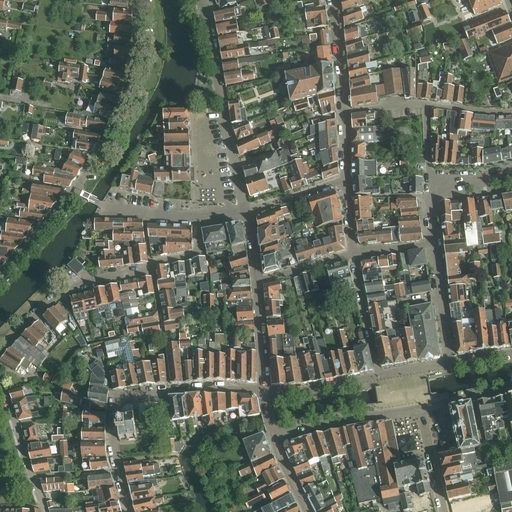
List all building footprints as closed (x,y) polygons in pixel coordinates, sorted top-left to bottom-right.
[(109,0),(108,6),(110,6),(128,9),(129,2),(126,2),(126,0),(109,0)] [(215,0),(218,6),(220,5),(222,10),(236,4),(235,1),(238,0),(215,0)] [(310,5),(305,6),(305,9),(325,7),(324,0),(309,0),(310,5)] [(343,0),(341,1),(343,12),(364,5),(362,0),(343,0)] [(415,0),(394,7),(395,12),(417,5),(415,0)] [(469,0),(476,16),(502,5),(499,0),(469,0)] [(24,3),(22,10),(35,13),(36,6),(24,3)] [(426,5),(418,8),(424,22),(431,19),(426,5)] [(325,7),(305,9),(306,18),(307,22),(307,30),(313,29),(328,27),(326,16),(325,7)] [(360,9),(343,15),(344,27),(364,19),(362,13),(367,11),(366,7),(360,9)] [(223,11),(214,13),(216,25),(237,21),(236,18),(242,16),(240,8),(235,9),(223,11)] [(97,12),(96,21),(106,22),(133,25),(132,12),(115,10),(114,16),(107,16),(107,14),(97,12)] [(413,13),(408,14),(409,16),(411,25),(415,24),(420,22),(417,12),(413,13)] [(506,12),(464,29),(469,41),(511,23),(506,12)] [(273,14),(267,15),(269,25),(275,23),(273,14)] [(0,21),(0,31),(6,32),(7,28),(21,31),(22,25),(0,21)] [(237,21),(216,25),(218,37),(237,33),(239,33),(237,21)] [(111,23),(110,34),(115,35),(134,38),(133,25),(111,23)] [(420,24),(406,28),(408,36),(422,32),(420,24)] [(511,25),(511,24),(492,33),(497,45),(511,39),(511,25)] [(358,27),(344,31),(345,42),(359,40),(361,39),(368,38),(367,32),(359,33),(358,27)] [(278,29),(270,30),(272,40),(275,40),(280,39),(278,29)] [(328,31),(318,32),(320,48),(323,47),(323,49),(330,48),(331,48),(328,31)] [(237,33),(218,37),(220,49),(244,45),(243,39),(238,40),(237,33)] [(317,34),(301,36),(302,46),(311,45),(311,43),(318,43),(317,34)] [(108,39),(108,43),(114,44),(133,47),(134,38),(115,35),(114,39),(108,39)] [(359,40),(346,44),(347,56),(348,69),(365,64),(370,63),(369,53),(369,51),(368,46),(364,48),(361,39),(359,40)] [(220,49),(222,60),(250,56),(249,50),(260,48),(276,46),(275,40),(272,40),(267,41),(259,43),(248,45),(244,46),(244,45),(220,49)] [(465,40),(457,43),(461,54),(463,61),(472,57),(469,51),(465,40)] [(511,44),(510,45),(488,54),(493,68),(499,83),(511,78),(511,44)] [(108,46),(107,51),(115,52),(114,59),(114,60),(131,63),(132,49),(108,46)] [(320,49),(315,49),(317,68),(332,65),(330,48),(323,49),(323,47),(320,48),(320,49)] [(256,58),(222,63),(224,74),(241,72),(241,71),(239,71),(239,65),(248,64),(248,65),(256,63),(256,58)] [(111,59),(109,68),(117,70),(117,69),(129,71),(131,63),(114,60),(114,59),(111,59)] [(305,61),(291,64),(293,73),(307,69),(305,61)] [(348,69),(350,80),(368,76),(375,74),(374,68),(377,68),(378,66),(377,62),(370,63),(365,64),(348,69)] [(59,73),(58,82),(70,84),(71,78),(78,79),(78,75),(80,66),(61,64),(59,73)] [(290,65),(279,68),(281,76),(292,73),(290,65)] [(332,65),(317,68),(319,96),(335,93),(335,92),(336,92),(334,65),(332,65)] [(315,68),(285,75),(291,103),(293,102),(318,97),(319,96),(317,68),(315,68)] [(106,69),(103,80),(124,84),(126,84),(128,74),(106,69)] [(401,70),(382,72),(383,80),(384,85),(385,85),(386,97),(404,95),(402,71),(401,70)] [(416,70),(402,71),(404,95),(405,100),(416,99),(416,70)] [(241,72),(224,74),(225,85),(243,82),(254,81),(253,73),(242,75),(241,72)] [(444,79),(441,102),(452,104),(453,104),(453,103),(457,104),(462,104),(464,88),(459,88),(455,87),(452,87),(453,76),(444,75),(444,79)] [(369,76),(349,81),(351,92),(371,86),(370,83),(369,76)] [(433,89),(431,100),(441,102),(444,79),(440,78),(439,82),(434,82),(433,86),(433,89)] [(14,79),(12,91),(21,93),(24,81),(14,79)] [(46,79),(44,85),(52,88),(54,82),(46,79)] [(103,80),(99,90),(121,97),(125,87),(123,86),(124,84),(103,80)] [(418,84),(418,99),(421,99),(431,101),(431,100),(433,89),(433,86),(418,84)] [(376,87),(378,101),(386,99),(386,97),(385,85),(384,85),(376,87)] [(372,88),(351,93),(351,108),(351,109),(378,104),(378,101),(376,87),(372,88)] [(498,88),(494,90),(497,98),(502,96),(498,88)] [(93,96),(91,101),(115,110),(119,99),(102,93),(99,99),(93,96)] [(318,97),(294,104),(296,113),(310,108),(310,107),(319,104),(321,109),(323,116),(328,115),(335,114),(335,106),(335,93),(319,96),(318,97)] [(95,109),(93,114),(106,119),(111,121),(115,110),(91,101),(89,106),(95,109)] [(238,102),(228,104),(229,110),(232,125),(242,123),(242,122),(247,122),(245,109),(240,110),(239,109),(238,102)] [(189,111),(163,111),(164,121),(189,120),(189,111)] [(442,144),(440,165),(448,166),(450,144),(453,144),(453,135),(457,136),(458,136),(459,133),(460,114),(453,112),(447,111),(447,118),(451,118),(450,135),(447,135),(443,135),(442,138),(442,144)] [(79,114),(79,117),(105,121),(106,119),(93,114),(86,112),(79,114)] [(366,113),(352,115),(352,116),(352,130),(367,128),(367,121),(376,120),(376,119),(381,119),(380,112),(374,113),(374,112),(366,113)] [(460,114),(459,133),(472,133),(472,131),(474,115),(473,115),(460,114)] [(68,115),(66,126),(80,128),(106,131),(111,121),(105,121),(79,117),(68,115)] [(472,133),(471,136),(480,136),(481,116),(474,115),(472,131),(472,133)] [(481,116),(480,136),(485,136),(486,136),(488,136),(489,116),(481,116)] [(489,116),(488,136),(492,137),(496,137),(497,117),(495,117),(489,116)] [(497,117),(496,137),(499,137),(499,131),(505,131),(507,117),(497,117)] [(164,127),(157,127),(157,133),(164,132),(165,132),(165,133),(170,133),(170,131),(189,131),(189,120),(164,121),(163,121),(164,124),(164,127)] [(319,125),(311,127),(311,136),(319,134),(337,130),(336,120),(319,125)] [(275,121),(270,123),(272,129),(278,126),(275,121)] [(248,123),(233,129),(238,141),(254,135),(253,131),(252,131),(249,122),(248,123)] [(23,124),(21,133),(27,134),(28,131),(30,132),(29,134),(33,134),(32,140),(36,141),(41,142),(44,127),(23,124)] [(238,145),(237,146),(240,156),(271,142),(269,138),(279,133),(280,135),(288,131),(284,124),(278,126),(272,129),(266,132),(238,145)] [(367,128),(352,130),(353,143),(366,143),(376,143),(384,143),(382,127),(374,128),(367,128)] [(311,136),(307,137),(308,141),(320,138),(320,143),(337,139),(337,130),(319,134),(311,136)] [(75,132),(72,150),(76,151),(93,154),(102,137),(75,132)] [(170,133),(165,133),(165,145),(190,144),(189,132),(170,133)] [(450,144),(448,166),(456,166),(469,166),(469,155),(457,155),(458,144),(457,144),(457,136),(453,135),(453,144),(450,144)] [(471,137),(471,144),(479,144),(478,150),(472,150),(472,166),(483,165),(483,151),(483,146),(484,146),(485,136),(480,136),(471,136),(471,137)] [(484,146),(483,146),(483,151),(483,165),(502,162),(511,159),(511,139),(508,139),(509,147),(500,149),(500,148),(491,150),(492,137),(488,136),(486,136),(485,136),(484,146)] [(434,138),(431,138),(432,146),(431,146),(432,165),(440,165),(442,144),(442,138),(434,137),(434,138)] [(0,138),(0,145),(8,147),(9,140),(0,138)] [(284,139),(274,143),(277,151),(287,146),(284,139)] [(320,143),(308,147),(309,151),(320,148),(320,153),(333,150),(337,148),(338,148),(337,139),(320,143)] [(353,143),(352,161),(365,161),(366,143),(353,143)] [(190,144),(165,145),(165,158),(166,158),(190,157),(190,144)] [(333,150),(320,154),(322,163),(323,168),(338,162),(337,148),(333,150)] [(255,165),(243,168),(246,179),(258,175),(259,176),(282,167),(290,164),(299,161),(297,155),(291,157),(288,149),(282,151),(280,152),(279,153),(280,157),(281,158),(279,159),(276,152),(253,161),(255,165)] [(71,157),(68,162),(83,168),(89,158),(82,155),(73,152),(69,151),(68,155),(71,157)] [(167,169),(155,169),(155,183),(173,182),(172,169),(190,169),(190,157),(166,158),(167,169)] [(17,158),(16,164),(27,166),(28,160),(17,158)] [(294,177),(289,179),(293,191),(308,186),(305,176),(307,176),(303,164),(302,160),(299,161),(290,164),(294,177)] [(365,161),(352,161),(353,179),(365,178),(366,178),(371,178),(378,178),(377,161),(365,161)] [(55,170),(54,173),(75,177),(77,178),(83,168),(68,162),(65,167),(63,170),(55,169),(55,170)] [(308,163),(303,164),(307,176),(311,174),(308,163)] [(320,171),(308,176),(309,180),(311,179),(322,175),(323,180),(338,174),(338,164),(322,170),(320,171)] [(33,172),(33,176),(45,178),(44,183),(69,188),(77,178),(75,177),(54,173),(55,170),(34,166),(33,172)] [(190,169),(172,169),(173,182),(191,183),(191,176),(190,168),(190,169)] [(122,175),(119,188),(128,190),(136,192),(139,173),(131,172),(130,177),(122,175)] [(139,173),(136,192),(152,195),(154,184),(153,184),(155,179),(144,177),(144,174),(139,173)] [(264,175),(246,180),(250,197),(269,191),(264,175)] [(289,178),(281,180),(285,193),(293,191),(289,179),(289,178)] [(365,178),(353,179),(354,195),(354,196),(366,195),(373,194),(373,195),(380,195),(379,188),(373,189),(371,178),(366,178),(365,178)] [(417,179),(404,179),(404,184),(410,184),(411,195),(417,195),(423,195),(422,179),(417,179)] [(33,184),(31,195),(60,199),(67,191),(33,184)] [(320,196),(308,200),(312,214),(339,204),(335,191),(320,196)] [(511,194),(502,196),(505,209),(506,212),(511,210),(511,194)] [(31,195),(30,202),(54,206),(60,199),(31,195)] [(500,196),(490,198),(492,211),(505,209),(502,196),(500,197),(500,196)] [(363,198),(354,199),(356,222),(372,220),(371,209),(373,207),(372,198),(363,199),(363,198)] [(397,204),(391,204),(391,211),(400,210),(401,219),(419,218),(417,199),(396,198),(397,204)] [(490,198),(477,200),(479,212),(480,218),(486,217),(488,225),(494,225),(493,216),(492,214),(492,211),(490,198)] [(462,202),(463,221),(464,226),(466,240),(467,248),(480,246),(483,245),(482,237),(480,224),(480,218),(479,212),(475,212),(474,200),(462,202)] [(462,201),(450,202),(452,222),(463,221),(462,202),(462,201)] [(17,207),(17,208),(49,213),(54,206),(30,202),(29,206),(18,204),(17,207)] [(441,203),(440,203),(441,218),(441,219),(441,226),(452,225),(452,222),(450,202),(441,203)] [(339,204),(312,214),(316,229),(341,221),(342,221),(340,204),(339,204)] [(14,206),(14,210),(16,210),(15,217),(35,220),(42,221),(49,213),(17,208),(17,207),(14,206)] [(268,214),(257,218),(257,219),(259,230),(272,226),(272,227),(279,224),(277,219),(284,217),(290,215),(287,207),(281,209),(268,214)] [(401,219),(398,219),(399,230),(399,231),(421,229),(419,218),(401,219)] [(1,223),(0,232),(2,232),(1,242),(21,245),(27,238),(34,223),(8,219),(7,224),(1,223)] [(374,221),(356,223),(357,232),(375,231),(374,225),(383,224),(383,219),(374,220),(374,221)] [(95,220),(95,232),(114,232),(124,233),(124,230),(144,230),(143,221),(95,220)] [(312,221),(305,223),(307,229),(314,227),(312,221)] [(192,227),(148,225),(149,236),(149,238),(150,244),(160,245),(159,236),(192,239),(192,228),(192,227)] [(240,225),(227,227),(231,241),(232,248),(234,256),(235,257),(247,254),(247,253),(245,245),(240,225)] [(452,225),(441,226),(443,236),(444,242),(460,241),(459,234),(453,234),(452,225)] [(259,230),(258,231),(259,239),(261,248),(281,241),(288,239),(285,233),(286,232),(284,226),(279,228),(279,227),(273,229),(272,227),(272,226),(259,230)] [(302,226),(292,229),(294,234),(301,231),(305,229),(304,227),(302,226)] [(225,227),(203,231),(205,246),(207,254),(228,251),(230,259),(235,257),(234,256),(232,248),(231,241),(228,241),(225,227)] [(342,227),(328,230),(330,238),(331,238),(335,253),(346,250),(343,227),(342,227)] [(492,228),(482,229),(483,236),(493,235),(492,228)] [(421,229),(399,231),(400,243),(401,243),(423,242),(421,229)] [(113,242),(114,242),(125,243),(126,243),(132,243),(132,238),(145,238),(144,230),(124,230),(124,233),(114,232),(113,242)] [(391,230),(357,234),(358,236),(359,244),(361,245),(379,243),(384,243),(384,245),(400,243),(399,231),(397,231),(397,230),(391,230)] [(324,234),(321,235),(327,256),(335,253),(331,238),(330,238),(325,240),(324,234)] [(483,236),(482,237),(483,245),(501,243),(500,234),(493,235),(483,236)] [(317,243),(313,244),(317,259),(327,256),(321,235),(315,237),(317,243)] [(192,239),(159,236),(160,245),(161,256),(168,255),(192,250),(192,239)] [(132,238),(132,243),(133,243),(135,265),(148,263),(147,258),(145,245),(144,240),(145,240),(145,238),(132,238)] [(281,241),(261,248),(262,258),(282,252),(282,251),(287,249),(288,251),(292,250),(290,238),(288,239),(281,241)] [(306,239),(302,240),(308,262),(317,259),(313,244),(308,245),(306,239)] [(299,248),(294,249),(298,264),(308,262),(302,240),(297,242),(299,248)] [(460,241),(444,242),(445,255),(448,278),(461,277),(461,276),(459,254),(468,253),(467,248),(466,240),(460,241)] [(0,263),(5,264),(21,245),(1,242),(0,241),(0,263)] [(109,242),(96,241),(96,248),(109,247),(109,251),(101,252),(101,258),(99,259),(100,268),(124,266),(123,256),(119,256),(115,257),(115,254),(114,242),(113,242),(109,242)] [(125,250),(124,250),(126,266),(135,265),(133,243),(132,243),(126,243),(125,243),(125,250)] [(491,249),(490,249),(492,262),(492,266),(493,278),(501,278),(500,265),(500,260),(499,261),(498,248),(497,246),(490,246),(491,249)] [(282,252),(262,258),(264,274),(279,270),(278,262),(282,261),(289,259),(291,266),(298,264),(294,249),(292,250),(288,251),(287,249),(282,251),(282,252)] [(407,255),(406,255),(409,268),(425,265),(426,265),(424,251),(423,251),(412,253),(412,255),(407,256),(407,255)] [(230,259),(229,259),(232,271),(249,267),(247,254),(235,257),(230,259)] [(405,254),(396,256),(398,266),(399,270),(399,273),(401,285),(403,285),(412,283),(411,279),(410,276),(405,276),(404,272),(408,272),(405,255),(405,254)] [(389,268),(381,269),(382,272),(399,270),(398,266),(396,256),(388,257),(389,268)] [(80,257),(77,260),(82,266),(85,263),(80,257)] [(388,257),(360,261),(362,272),(363,272),(381,269),(389,268),(388,257)] [(193,261),(186,262),(189,277),(196,276),(208,273),(205,258),(193,260),(193,261)] [(75,259),(72,262),(81,273),(83,270),(86,269),(82,266),(77,260),(75,259)] [(72,262),(68,266),(77,276),(78,275),(81,273),(72,262)] [(184,262),(173,265),(174,273),(173,273),(174,280),(175,286),(186,285),(186,276),(184,262)] [(348,262),(326,268),(332,289),(335,288),(351,283),(353,283),(348,262)] [(480,263),(469,264),(470,271),(481,270),(480,263)] [(170,265),(156,268),(157,277),(158,282),(174,280),(173,273),(171,273),(170,265)] [(233,272),(229,273),(230,280),(232,280),(250,277),(249,267),(232,271),(233,272)] [(381,269),(363,272),(365,284),(383,282),(384,282),(383,281),(382,272),(381,269)] [(313,272),(307,274),(312,293),(319,291),(317,283),(316,283),(313,272)] [(211,276),(211,283),(219,281),(218,274),(211,276)] [(307,274),(300,276),(300,277),(305,295),(312,293),(307,274)] [(461,277),(448,278),(449,287),(449,288),(466,287),(466,286),(470,286),(469,276),(461,276),(461,277)] [(138,280),(133,280),(135,290),(143,288),(144,296),(154,294),(151,277),(141,279),(138,280)] [(221,286),(219,286),(219,292),(225,292),(224,290),(251,288),(252,288),(250,277),(232,280),(232,284),(221,285),(221,286)] [(125,282),(120,283),(122,292),(126,291),(126,294),(135,292),(135,290),(133,280),(125,282)] [(174,280),(158,282),(159,292),(173,290),(173,291),(175,291),(175,290),(175,286),(174,280)] [(412,283),(403,285),(405,296),(431,292),(430,291),(429,288),(429,286),(429,283),(429,281),(428,281),(415,283),(412,283)] [(280,282),(264,286),(265,303),(281,301),(280,294),(280,292),(282,292),(280,282)] [(383,282),(365,284),(367,294),(385,292),(387,291),(387,292),(395,290),(395,286),(395,285),(384,287),(383,282)] [(351,283),(335,288),(337,293),(354,289),(353,283),(351,283)] [(117,285),(105,288),(109,305),(115,304),(119,318),(125,317),(119,292),(117,285)] [(401,285),(395,286),(395,290),(396,297),(396,298),(405,296),(403,285),(401,285)] [(449,287),(447,288),(449,305),(450,311),(461,309),(460,303),(467,302),(466,287),(449,288),(449,287)] [(105,288),(93,291),(93,293),(94,293),(98,308),(104,306),(107,321),(108,321),(112,320),(113,320),(109,305),(105,288)] [(251,288),(224,290),(225,292),(225,298),(225,302),(226,310),(233,310),(237,309),(253,308),(251,288)] [(170,292),(159,294),(161,302),(176,300),(175,291),(170,292)] [(126,294),(121,295),(128,329),(138,327),(142,326),(143,326),(159,323),(158,313),(141,316),(138,305),(137,299),(135,292),(126,294)] [(93,293),(82,295),(86,312),(92,311),(96,325),(97,329),(102,328),(101,324),(102,324),(98,310),(99,310),(98,308),(94,293),(93,293)] [(385,293),(367,296),(369,307),(381,304),(387,304),(387,303),(385,293)] [(82,295),(70,298),(74,315),(73,315),(77,322),(88,320),(86,312),(82,295)] [(214,295),(204,296),(204,305),(205,305),(208,305),(208,309),(214,309),(214,304),(214,295)] [(176,300),(161,302),(163,311),(178,309),(178,308),(176,300)] [(281,301),(265,303),(267,319),(281,318),(281,316),(280,307),(283,307),(283,301),(281,302),(281,301)] [(387,304),(381,304),(394,366),(407,364),(407,363),(401,332),(402,331),(397,311),(402,310),(400,301),(395,302),(387,303),(387,304)] [(54,308),(43,317),(44,318),(56,331),(64,340),(70,335),(71,334),(63,325),(67,322),(62,316),(64,314),(60,309),(62,307),(59,305),(59,304),(54,308)] [(369,307),(374,335),(375,342),(376,342),(382,369),(394,366),(381,304),(369,307)] [(432,305),(408,309),(411,329),(412,329),(412,330),(418,361),(441,357),(439,346),(432,305)] [(332,306),(324,308),(327,319),(335,317),(332,306)] [(178,309),(163,311),(165,323),(179,322),(184,321),(182,308),(178,309)] [(253,308),(237,309),(238,320),(238,322),(244,322),(254,321),(253,308)] [(461,309),(450,311),(452,324),(452,325),(453,337),(455,338),(458,354),(466,353),(466,354),(468,353),(477,352),(479,351),(475,324),(474,324),(464,326),(463,326),(462,326),(462,323),(461,309)] [(473,312),(473,311),(474,324),(475,324),(479,351),(490,350),(486,312),(485,310),(483,310),(473,312)] [(494,311),(486,312),(490,350),(500,349),(496,310),(495,310),(494,311)] [(500,310),(496,310),(500,349),(510,347),(507,323),(502,324),(501,316),(500,310)] [(281,318),(267,319),(268,323),(269,337),(276,336),(282,335),(286,335),(284,322),(283,316),(281,316),(281,318)] [(238,320),(233,320),(234,324),(236,324),(236,329),(244,328),(245,330),(254,331),(254,322),(244,323),(244,322),(238,322),(238,320)] [(39,322),(31,329),(44,339),(49,333),(39,322)] [(179,322),(165,323),(165,331),(180,329),(179,322)] [(138,327),(128,329),(129,334),(139,332),(139,331),(143,330),(143,336),(160,333),(159,323),(143,326),(142,326),(138,327)] [(31,329),(22,337),(43,354),(46,350),(39,345),(44,339),(31,329)] [(402,331),(401,332),(407,363),(418,361),(412,330),(402,331)] [(343,331),(336,332),(341,352),(342,352),(348,377),(359,374),(354,353),(349,354),(346,355),(345,348),(349,347),(346,337),(345,337),(343,331)] [(286,335),(282,335),(288,386),(302,384),(296,354),(294,334),(286,335)] [(215,335),(215,343),(215,355),(216,355),(217,381),(226,381),(227,381),(227,352),(226,352),(226,335),(215,335)] [(282,335),(276,336),(280,386),(288,386),(282,335)] [(276,336),(269,337),(269,341),(272,386),(280,386),(276,336)] [(19,340),(11,349),(32,364),(39,369),(47,358),(47,357),(43,354),(22,337),(19,340)] [(129,338),(105,343),(109,358),(122,355),(124,367),(127,388),(140,387),(141,386),(137,364),(136,364),(136,365),(135,365),(134,359),(132,351),(129,338)] [(202,352),(194,353),(196,382),(205,382),(206,382),(205,356),(206,356),(205,339),(200,339),(198,340),(197,342),(197,347),(199,347),(199,350),(202,352)] [(315,352),(311,352),(318,382),(319,382),(322,382),(326,381),(322,363),(320,356),(320,355),(320,354),(318,346),(317,341),(316,339),(312,340),(315,352)] [(324,340),(317,341),(318,346),(320,354),(320,355),(320,356),(322,363),(326,381),(333,380),(327,355),(328,355),(324,340)] [(180,342),(179,342),(179,344),(180,350),(193,349),(193,341),(190,342),(180,342)] [(359,345),(353,346),(354,349),(354,353),(359,374),(374,371),(369,352),(368,346),(367,341),(359,342),(359,345)] [(206,356),(205,356),(206,382),(215,381),(217,381),(216,355),(215,355),(215,343),(210,343),(210,351),(211,351),(211,356),(206,356)] [(179,344),(166,345),(171,384),(183,384),(180,350),(179,344)] [(255,344),(247,344),(247,349),(248,383),(257,384),(257,375),(257,352),(256,352),(255,344)] [(11,349),(0,361),(1,363),(16,372),(18,373),(21,368),(27,371),(32,364),(11,349)] [(234,352),(227,352),(227,381),(238,382),(239,349),(234,349),(234,352)] [(247,349),(241,349),(239,349),(238,382),(248,383),(247,349)] [(140,350),(132,351),(134,359),(140,359),(140,350)] [(311,352),(296,354),(302,384),(302,385),(318,382),(311,352)] [(328,355),(327,355),(333,380),(348,377),(342,352),(341,352),(328,355)] [(188,362),(184,363),(185,383),(194,382),(196,382),(194,353),(192,353),(192,354),(188,354),(188,356),(188,362)] [(159,362),(152,363),(156,385),(167,384),(165,361),(164,355),(159,356),(159,362)] [(151,363),(137,364),(141,386),(155,385),(151,363)] [(117,372),(110,373),(113,391),(127,388),(124,367),(123,367),(121,366),(118,366),(117,369),(117,372)] [(98,367),(92,372),(93,373),(100,382),(105,382),(105,375),(98,367)] [(90,388),(89,400),(108,404),(109,391),(107,391),(107,388),(104,387),(105,382),(100,382),(93,373),(91,373),(91,380),(90,388)] [(46,374),(43,380),(50,383),(53,377),(46,374)] [(55,376),(51,385),(64,390),(70,392),(74,384),(55,376)] [(22,388),(9,392),(12,399),(25,397),(22,388)] [(64,390),(61,402),(81,407),(83,401),(90,404),(90,407),(84,405),(83,409),(89,411),(102,414),(106,414),(107,405),(90,401),(84,398),(70,392),(64,390)] [(211,394),(200,395),(203,417),(203,418),(207,417),(209,427),(215,426),(215,425),(213,414),(211,394)] [(225,394),(211,394),(213,414),(220,414),(227,414),(225,394)] [(237,395),(225,394),(227,414),(227,416),(229,416),(228,411),(239,410),(237,395)] [(200,395),(186,396),(189,418),(190,418),(203,417),(200,395)] [(238,395),(237,395),(239,410),(240,419),(247,417),(259,415),(257,398),(253,395),(238,395)] [(26,398),(12,401),(16,411),(19,421),(33,418),(39,416),(38,412),(31,414),(30,408),(28,404),(36,402),(35,396),(26,398)] [(169,397),(166,397),(167,407),(171,406),(173,421),(178,420),(178,425),(182,425),(178,396),(169,397)] [(186,396),(178,396),(182,425),(183,424),(185,423),(184,420),(190,419),(190,418),(189,418),(186,396)] [(504,398),(491,400),(496,424),(497,424),(498,428),(498,429),(504,428),(502,419),(509,418),(504,398)] [(491,400),(478,402),(482,419),(481,419),(484,433),(485,433),(487,433),(497,431),(496,428),(498,428),(497,424),(496,424),(491,400)] [(471,403),(451,407),(455,424),(454,424),(457,435),(461,451),(462,456),(469,455),(475,454),(474,450),(481,449),(471,403)] [(79,414),(79,422),(84,422),(84,429),(83,441),(106,442),(105,430),(92,430),(92,424),(105,425),(106,414),(102,414),(84,412),(84,414),(79,414)] [(119,423),(117,423),(117,432),(119,432),(119,439),(137,437),(134,415),(119,417),(119,423)] [(392,421),(385,422),(393,462),(401,460),(392,421)] [(371,424),(347,428),(357,462),(349,464),(348,464),(351,473),(358,505),(382,500),(383,506),(387,505),(389,511),(395,509),(402,508),(400,497),(401,497),(394,467),(393,463),(393,462),(385,422),(371,424)] [(23,427),(22,427),(26,444),(40,442),(36,425),(23,427)] [(347,428),(340,430),(347,456),(349,464),(357,462),(347,428)] [(339,430),(324,434),(330,456),(331,456),(332,460),(333,466),(339,464),(338,458),(347,456),(340,430),(339,430)] [(320,434),(312,436),(319,459),(324,473),(330,471),(326,458),(330,456),(324,434),(323,433),(320,434)] [(264,435),(243,443),(251,463),(272,455),(264,435)] [(312,436),(299,440),(308,463),(319,459),(312,436)] [(174,440),(168,441),(170,454),(180,452),(184,446),(179,443),(175,444),(174,440)] [(285,446),(285,447),(285,450),(289,460),(296,475),(298,478),(297,478),(298,478),(312,472),(308,463),(299,440),(288,443),(287,443),(286,445),(285,446)] [(83,442),(81,441),(82,458),(107,458),(106,442),(83,441),(83,442)] [(49,443),(28,446),(29,450),(31,460),(52,457),(50,446),(49,443)] [(458,452),(439,456),(444,479),(460,475),(472,472),(487,469),(486,465),(478,467),(475,454),(469,455),(462,456),(461,451),(458,452)] [(251,463),(238,469),(241,478),(255,472),(257,478),(262,475),(278,467),(272,455),(251,463)] [(91,459),(83,460),(84,472),(110,469),(107,459),(91,460),(91,459)] [(47,460),(32,462),(35,473),(50,471),(47,460)] [(417,461),(394,467),(401,497),(404,511),(413,509),(409,493),(406,494),(404,487),(417,484),(420,496),(431,494),(432,494),(429,483),(424,460),(418,462),(417,461)] [(141,462),(124,464),(126,474),(161,470),(160,464),(154,465),(142,466),(141,462)] [(511,462),(493,467),(496,483),(497,490),(498,492),(501,506),(511,503),(511,462)] [(211,463),(204,466),(209,481),(216,478),(211,463)] [(65,464),(64,464),(65,467),(65,473),(76,473),(76,470),(73,470),(72,464),(65,464)] [(266,482),(256,487),(259,494),(262,492),(285,481),(278,467),(262,475),(266,482)] [(161,470),(126,474),(128,484),(129,488),(130,488),(153,484),(153,485),(154,486),(154,488),(158,487),(157,480),(152,481),(152,480),(144,481),(143,477),(155,476),(161,474),(161,470)] [(312,472),(298,478),(302,488),(303,487),(303,488),(316,482),(312,472)] [(460,475),(444,479),(447,489),(460,486),(462,485),(462,483),(474,480),(472,472),(460,475)] [(88,476),(80,477),(80,480),(88,479),(90,490),(92,490),(115,488),(111,474),(88,476)] [(40,480),(44,493),(61,491),(61,494),(75,493),(74,485),(64,486),(64,479),(40,480)] [(463,486),(446,490),(448,501),(472,496),(469,485),(468,481),(462,483),(463,486)] [(285,482),(267,491),(273,502),(291,493),(285,482)] [(153,484),(130,488),(133,502),(156,498),(155,497),(156,497),(154,488),(154,486),(153,485),(153,484)] [(315,484),(303,490),(315,511),(319,511),(326,508),(340,501),(344,500),(341,493),(333,497),(334,499),(324,504),(315,484)] [(115,488),(92,490),(93,498),(94,502),(94,506),(119,503),(120,503),(117,495),(116,487),(115,488)] [(259,494),(245,501),(248,508),(265,499),(262,492),(259,494)] [(270,504),(261,508),(262,510),(262,511),(280,511),(297,504),(292,495),(271,506),(270,504)] [(133,502),(133,503),(135,511),(150,511),(157,511),(156,504),(164,502),(163,497),(156,498),(133,502)] [(326,508),(319,511),(337,511),(336,509),(338,508),(343,506),(340,501),(326,508)] [(93,506),(86,507),(87,511),(121,511),(119,503),(94,506),(93,506)]
